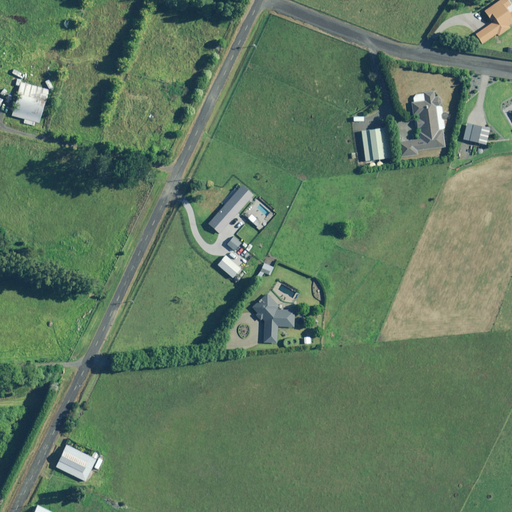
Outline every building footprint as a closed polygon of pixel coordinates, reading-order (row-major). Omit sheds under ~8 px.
[(497,35),(508,28),(507,25),(511,22),(511,0),(496,0),(481,10),(489,22),(472,33),(479,44),(496,34),(497,35)] [(47,87),(18,81),(12,114),(41,120),(47,87)] [(423,93),(413,94),(411,97),(411,101),(409,101),(410,115),(417,114),(417,118),(414,119),(415,128),(417,128),(418,138),(396,141),(398,157),(417,154),(416,150),(445,146),(439,95),(434,96),(433,90),(423,92),(423,93)] [(387,127),(360,129),(363,160),(389,158),(387,127)] [(245,203),(233,193),(207,223),(218,233),(245,203)] [(231,237),(226,243),(234,250),(239,243),(231,237)] [(240,269),(223,254),(215,264),(232,278),(240,269)] [(263,262),(259,271),(258,270),(254,277),(259,279),(262,272),(268,275),(272,266),(263,262)] [(278,305),(266,292),(251,307),(256,313),(254,314),(259,320),(260,318),(262,321),(262,342),(275,342),(276,326),(292,327),(293,309),(275,308),(278,305)] [(58,439),(48,461),(76,474),(87,453),(58,439)] [(47,511),(28,501),(21,511),(47,511)]
